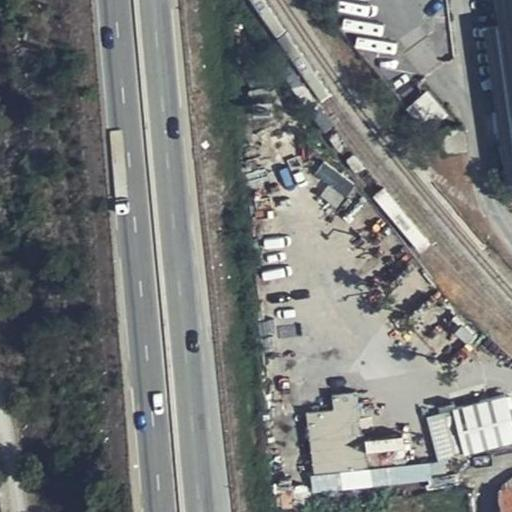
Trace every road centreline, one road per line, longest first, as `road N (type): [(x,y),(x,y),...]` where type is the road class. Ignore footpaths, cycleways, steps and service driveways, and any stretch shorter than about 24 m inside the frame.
road 1 (primary): [(204,511),(154,0)]
road 2 (primary): [(116,0),(162,511)]
